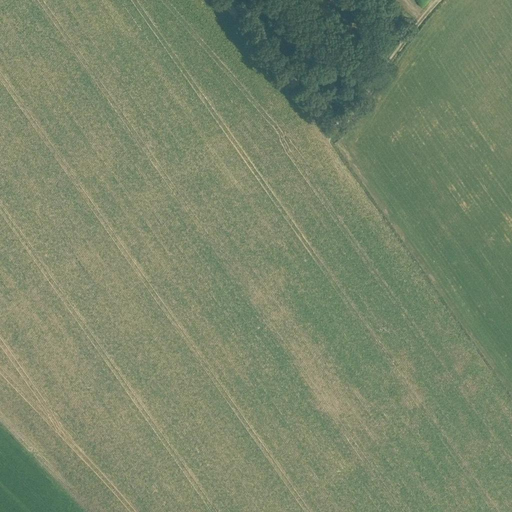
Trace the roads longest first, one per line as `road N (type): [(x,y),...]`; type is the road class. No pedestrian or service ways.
road 1 (track): [(338,122),(343,145),(382,204),(511,385)]
road 2 (track): [(223,0),(338,122)]
